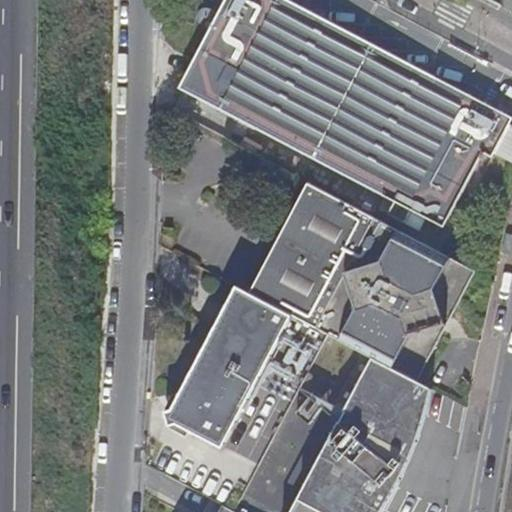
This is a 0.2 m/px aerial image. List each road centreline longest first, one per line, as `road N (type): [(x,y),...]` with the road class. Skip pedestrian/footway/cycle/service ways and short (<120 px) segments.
road 1 (unclassified): [(115,511),(139,0)]
road 2 (secondary): [(511,365),(486,511)]
